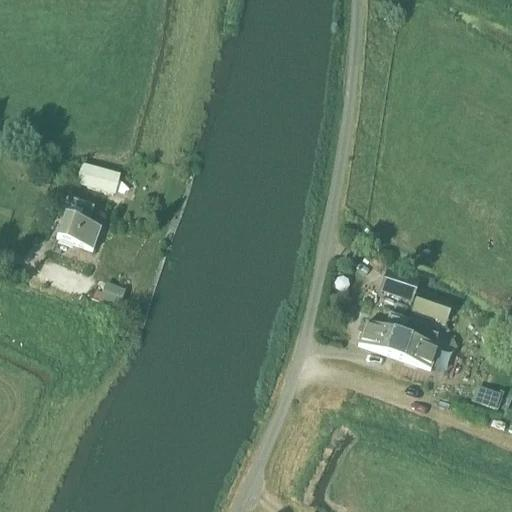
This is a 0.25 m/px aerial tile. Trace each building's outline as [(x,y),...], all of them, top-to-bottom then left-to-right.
[(118,179),(82,169),(77,187),(113,197),(118,179)] [(74,223),(64,219),(55,242),(92,255),(100,232),(81,225),(85,216),(77,214),(74,223)] [(415,286),(384,276),(379,293),(410,303),(415,286)] [(444,323),(450,306),(417,295),(411,313),(444,323)] [(383,332),(364,326),(357,349),(392,360),(405,322),(388,317),(383,332)] [(425,329),(405,322),(392,360),(430,373),(437,350),(433,348),(436,337),(424,333),(425,329)]
